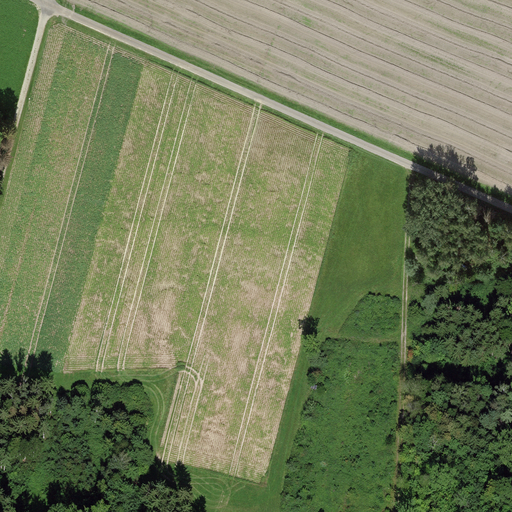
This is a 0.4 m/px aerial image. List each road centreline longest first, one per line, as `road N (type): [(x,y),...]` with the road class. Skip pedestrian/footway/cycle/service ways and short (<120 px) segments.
road 1 (track): [(49,5),(511,211)]
road 2 (track): [(396,511),(413,166)]
road 3 (track): [(0,173),(49,5)]
